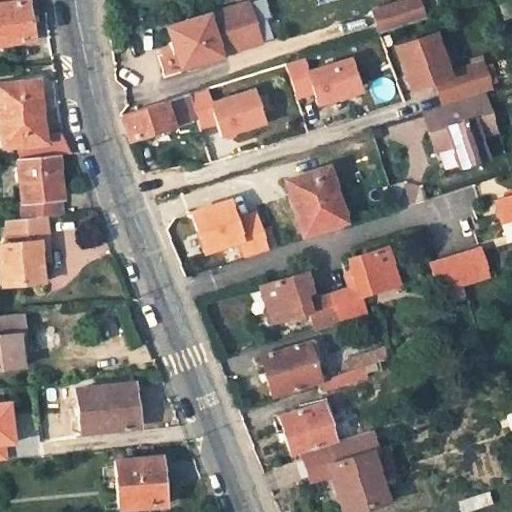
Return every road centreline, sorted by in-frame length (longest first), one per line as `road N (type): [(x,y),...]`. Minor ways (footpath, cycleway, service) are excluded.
road 1 (tertiary): [(250,511),(108,151),(75,0)]
road 2 (unknown): [(127,198),(416,102)]
road 3 (unknown): [(97,101),(358,22)]
